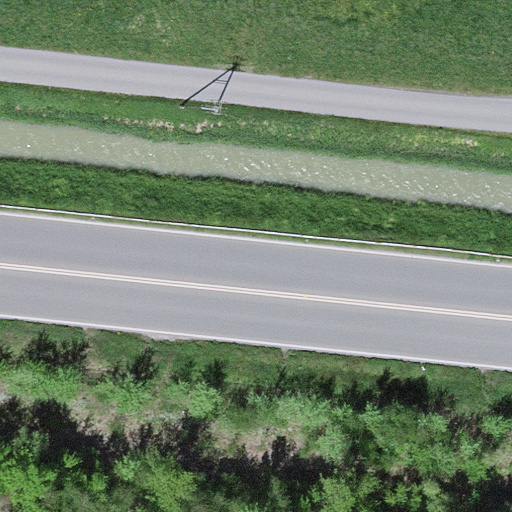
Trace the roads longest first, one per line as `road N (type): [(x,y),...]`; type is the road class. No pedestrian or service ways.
road 1 (primary): [(511,326),(0,272)]
road 2 (unclassified): [(511,114),(0,62)]
